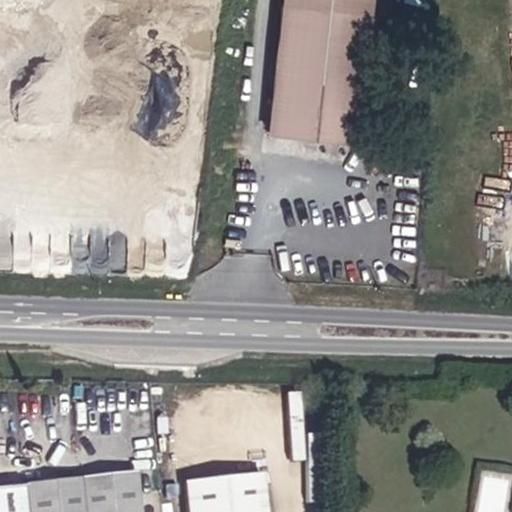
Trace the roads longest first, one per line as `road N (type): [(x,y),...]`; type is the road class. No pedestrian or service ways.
road 1 (secondary): [(511,324),(0,304)]
road 2 (secondary): [(0,334),(511,347)]
